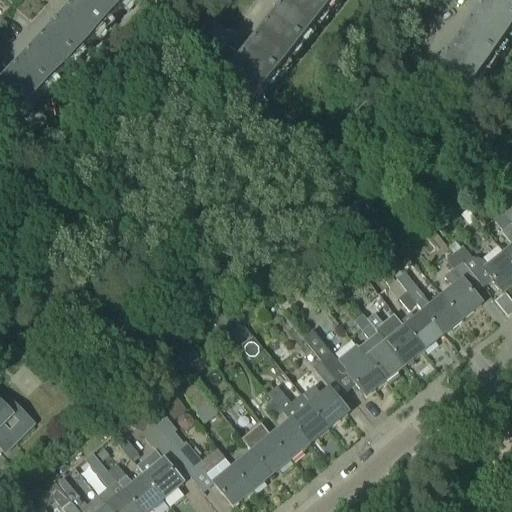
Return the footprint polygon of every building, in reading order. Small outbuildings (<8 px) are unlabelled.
[(83,0),(0,90),(0,101),(23,122),(95,43),(136,0),(83,0)] [(292,0),(223,88),(252,111),(340,0),(292,0)] [(511,0),(490,0),(440,72),(471,93),(511,34),(511,0)] [(511,212),(510,211),(502,217),(511,229),(511,228),(511,212)] [(502,217),(494,224),(503,235),(502,236),(511,248),(511,251),(504,258),(511,267),(511,229),(502,217)] [(463,250),(454,257),(464,268),(482,290),(492,283),(503,297),(511,289),(511,267),(504,258),(497,250),(482,263),(472,261),(463,250)] [(453,292),(442,301),(461,324),(481,308),(473,298),(483,291),(482,290),(464,268),(454,257),(446,263),(454,273),(445,281),(453,292)] [(279,262),(267,272),(285,292),(296,282),(279,262)] [(405,276),(396,283),(416,307),(424,316),(443,339),(461,324),(442,301),(431,310),(424,301),(425,300),(405,276)] [(392,277),(385,283),(390,289),(389,290),(408,314),(416,307),(396,283),(392,277)] [(396,318),(395,319),(424,354),(443,339),(424,316),(417,322),(412,316),(411,317),(410,316),(401,324),(396,318)] [(363,319),(355,326),(370,344),(359,353),(386,386),(405,370),(368,325),(363,319)] [(375,319),(368,325),(405,370),(424,354),(395,319),(383,329),(375,319)] [(321,366),(331,377),(345,395),(355,387),(366,401),(386,386),(359,353),(356,349),(338,364),(332,357),(330,359),(322,348),(313,356),(321,366)] [(321,366),(313,372),(322,384),(331,377),(321,366)] [(127,380),(116,389),(134,410),(144,401),(127,380)] [(315,390),(302,400),(329,432),(348,417),(329,394),(322,399),(315,390)] [(276,391),(268,398),(273,404),(309,448),(329,432),(302,400),(301,399),(290,408),(276,391)] [(176,402),(165,411),(175,423),(186,414),(176,402)] [(0,448),(6,455),(35,427),(14,406),(8,413),(0,404),(0,448)] [(66,404),(52,418),(60,426),(59,427),(74,443),(91,427),(75,411),(74,412),(66,404)] [(273,404),(265,412),(282,432),(272,441),(290,464),(309,448),(273,404)] [(197,416),(196,417),(205,428),(217,418),(208,407),(197,416)] [(179,422),(179,428),(182,433),(189,433),(193,429),(194,423),(190,419),(184,418),(179,422)] [(261,428),(243,444),(253,456),(271,479),(290,464),(272,441),(261,428)] [(174,436),(166,443),(176,454),(171,458),(190,481),(202,472),(233,510),(252,495),(234,472),(218,452),(203,465),(204,467),(204,468),(185,445),(183,447),(174,436)] [(155,456),(137,471),(145,480),(144,480),(163,503),(183,487),(164,464),(167,461),(171,458),(176,454),(166,443),(153,453),(155,456)] [(128,444),(120,451),(131,464),(139,458),(128,444)] [(103,453),(96,458),(100,465),(108,459),(103,453)] [(253,456),(234,472),(252,495),(271,479),(253,456)] [(116,469),(108,475),(138,511),(152,511),(163,503),(144,480),(134,489),(116,469)] [(109,493),(99,502),(107,511),(138,511),(108,475),(100,482),(109,493)] [(70,488),(62,495),(71,506),(75,511),(107,511),(99,502),(88,511),(79,500),(70,488)]
